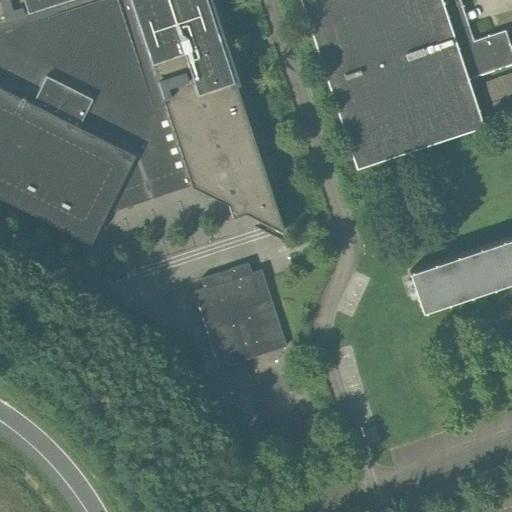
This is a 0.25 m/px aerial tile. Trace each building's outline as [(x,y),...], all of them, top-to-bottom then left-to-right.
[(225,52),(208,0),(0,0),(0,197),(91,243),(115,194),(187,170),(192,185),(193,185),(228,202),(232,215),(245,211),(283,230),(284,230),(270,186),(229,63),(228,63),(225,52)] [(460,0),(300,0),(352,161),(356,168),(484,126),(468,79),(511,64),(511,50),(505,30),(474,41),(464,11),(460,0)] [(487,103),(511,93),(511,72),(480,83),(487,103)] [(493,123),(511,117),(511,95),(487,104),(493,123)] [(511,236),(409,271),(423,311),(511,281),(511,236)] [(252,272),(249,263),(201,278),(204,288),(195,291),(220,368),(287,346),(261,269),(252,272)]
